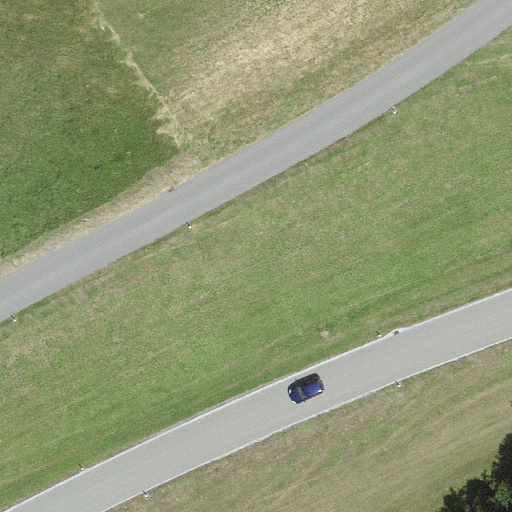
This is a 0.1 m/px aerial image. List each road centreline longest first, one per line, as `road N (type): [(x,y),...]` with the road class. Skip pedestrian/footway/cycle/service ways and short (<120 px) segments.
road 1 (residential): [(511,8),(389,101),(0,308)]
road 2 (tertiary): [(78,511),(306,392),(511,314)]
